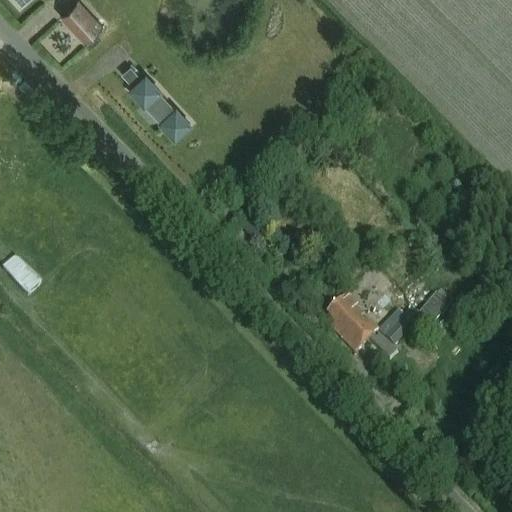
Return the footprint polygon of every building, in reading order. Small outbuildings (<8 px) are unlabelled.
[(76,0),(60,16),(84,42),(102,26),(78,0),(76,0)] [(174,138),(190,124),(145,75),(130,90),(174,138)] [(418,314),(432,328),(456,304),(442,290),(418,314)] [(355,356),(379,332),(345,297),(326,315),(331,321),(326,325),(355,356)] [(394,348),(414,328),(405,320),(385,340),(394,348)]
